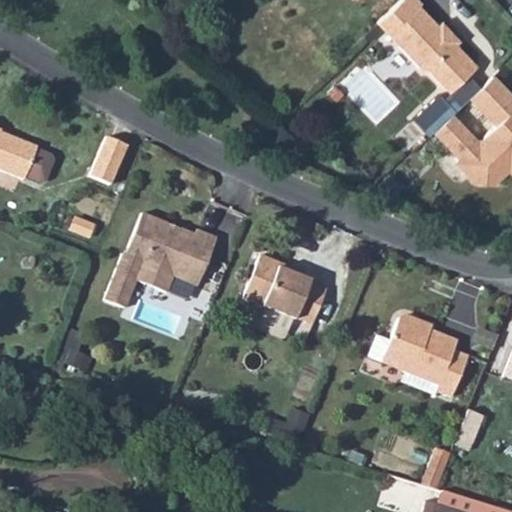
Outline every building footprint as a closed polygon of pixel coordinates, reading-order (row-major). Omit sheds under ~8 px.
[(437,30),(437,25),(418,6),(421,4),(417,0),(400,0),(376,23),(421,70),(427,70),(448,93),(476,66),(455,44),(458,41),(449,31),(444,36),(437,30)] [(440,22),(437,25),(437,30),(444,36),(449,31),(440,22)] [(511,97),(492,76),(469,98),(495,125),(477,143),(451,115),(434,132),(459,159),(456,162),(476,183),(492,184),(507,169),(511,173),(511,97)] [(0,171),(22,180),(24,178),(39,184),(44,182),(52,162),(50,156),(35,150),(36,148),(12,138),(8,140),(0,136),(0,171)] [(121,254),(102,301),(123,309),(134,282),(165,294),(171,278),(196,287),(215,239),(195,231),(193,235),(140,214),(124,256),(121,254)] [(93,226),(74,219),(69,230),(88,238),(93,226)] [(309,281),(288,273),(277,269),(278,264),(258,256),(240,299),(293,320),(294,319),(311,325),(325,290),(308,283),(309,281)] [(277,269),(288,273),(290,269),(278,264),(277,269)] [(455,342),(428,331),(419,328),(417,322),(403,316),(397,319),(380,359),(399,366),(403,373),(436,386),(434,392),(449,398),(466,357),(451,351),(455,342)] [(419,328),(428,331),(430,327),(417,322),(419,328)] [(511,350),(502,377),(511,381),(511,350)] [(83,357),(70,352),(64,365),(78,370),(83,357)] [(91,360),(83,357),(78,370),(86,373),(91,360)] [(481,418),(466,411),(455,439),(470,446),(481,418)] [(449,454),(434,449),(420,485),(435,489),(449,454)] [(508,511),(441,492),(437,505),(424,501),(420,511),(508,511)]
